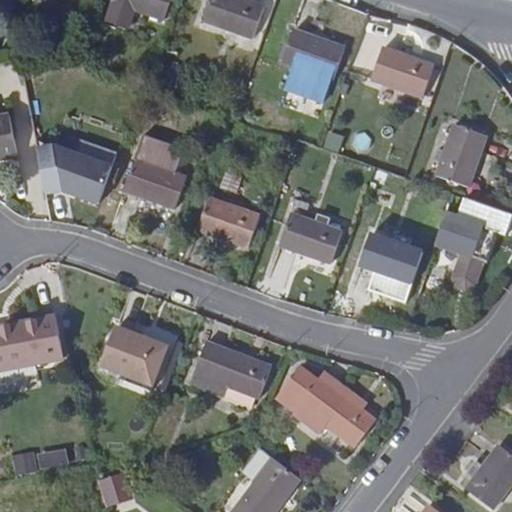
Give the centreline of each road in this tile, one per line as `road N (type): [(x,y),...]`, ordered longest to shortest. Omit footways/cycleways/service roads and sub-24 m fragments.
road 1 (residential): [(464,373),(299,330),(58,240),(0,245)]
road 2 (residential): [(464,373),(359,511)]
